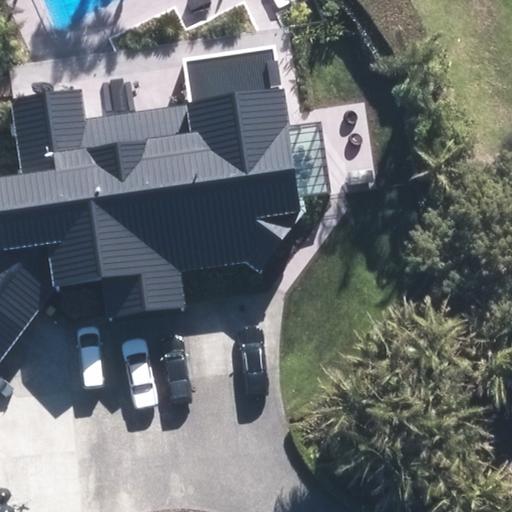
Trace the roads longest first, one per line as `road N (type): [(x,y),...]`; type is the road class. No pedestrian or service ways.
road 1 (unknown): [(405,511),(241,401),(343,242),(350,201),(324,43)]
road 2 (unknown): [(241,401),(0,476)]
